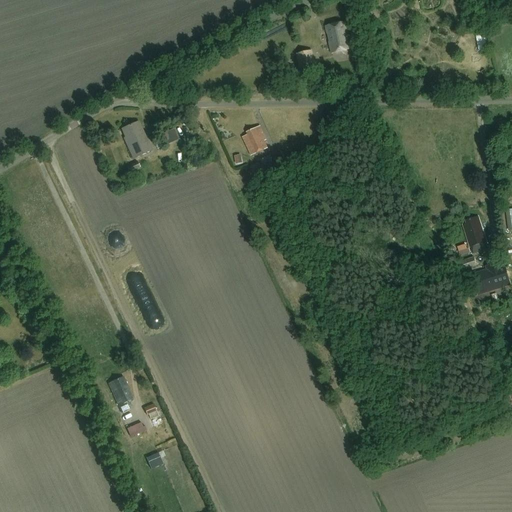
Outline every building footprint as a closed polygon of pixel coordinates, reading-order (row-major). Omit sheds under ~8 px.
[(332,55),(351,50),(345,23),(325,27),(332,55)] [(300,70),(311,67),(308,52),(296,55),(300,70)] [(133,160),(152,152),(138,122),(125,128),(129,137),(123,139),(133,160)] [(251,157),(267,149),(264,142),(267,141),(260,127),(247,133),(248,136),(242,138),(251,157)] [(175,128),(165,132),(169,144),(179,140),(175,128)] [(236,164),(244,163),(243,155),(235,155),(236,164)] [(265,171),(275,167),(270,157),(260,161),(265,171)] [(129,173),(140,168),(137,163),(126,168),(129,173)] [(470,248),(486,243),(478,218),(466,222),(467,225),(463,226),(470,248)] [(463,271),(477,266),(474,258),(460,263),(463,271)] [(477,293),(511,282),(505,263),(487,268),(487,271),(471,276),(477,293)] [(123,378),(108,385),(118,407),(126,403),(132,400),(123,378)] [(126,403),(118,407),(121,414),(129,410),(126,403)] [(150,421),(158,418),(153,405),(143,409),(147,416),(148,416),(150,421)] [(145,427),(143,428),(141,424),(127,430),(131,438),(147,431),(145,427)] [(163,465),(157,453),(146,459),(151,471),(163,465)]
